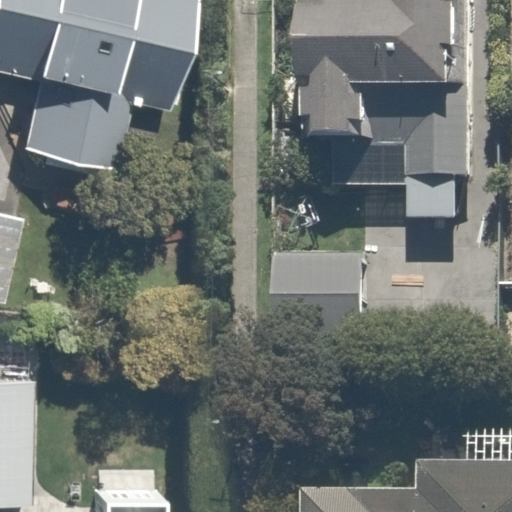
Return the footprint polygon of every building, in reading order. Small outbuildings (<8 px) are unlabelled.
[(218,0),(0,0),(0,73),(41,84),(23,153),(117,177),(136,106),(188,120),(218,0)] [(349,153),(349,164),(424,166),(424,192),(500,194),(504,0),(348,0),(349,12),(320,12),(317,153),(349,153)] [(34,214),(0,206),(0,315),(13,318),(34,214)] [(290,260),(288,349),(386,350),(387,262),(290,260)] [(39,377),(0,374),(0,503),(32,505),(39,377)] [(511,511),(511,479),(432,477),(431,504),(371,502),(370,511),(511,511)]
